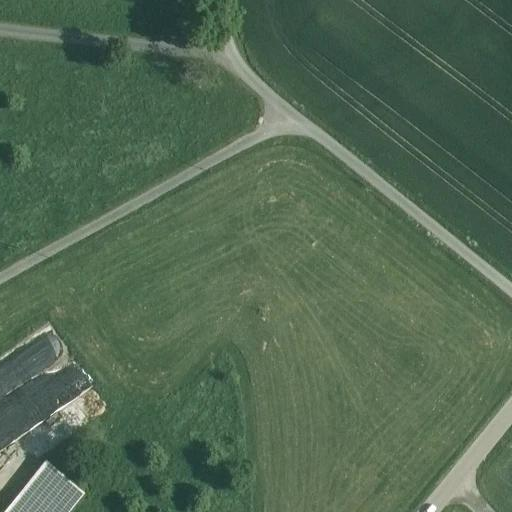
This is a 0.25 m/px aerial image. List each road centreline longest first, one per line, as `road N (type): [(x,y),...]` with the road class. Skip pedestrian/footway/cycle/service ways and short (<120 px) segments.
road 1 (unclassified): [(223,0),(226,56),(511,293)]
road 2 (unclassified): [(431,511),(511,413)]
